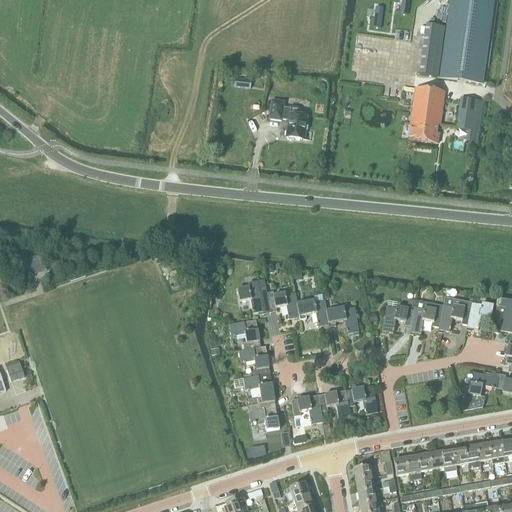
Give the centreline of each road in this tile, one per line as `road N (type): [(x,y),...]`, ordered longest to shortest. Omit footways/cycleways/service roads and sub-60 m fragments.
road 1 (tertiary): [(511,222),(116,180),(58,160),(0,113)]
road 2 (track): [(172,187),(204,47),(268,0)]
road 3 (residential): [(384,375),(377,355),(284,371),(278,338)]
road 4 (residential): [(331,454),(200,494)]
